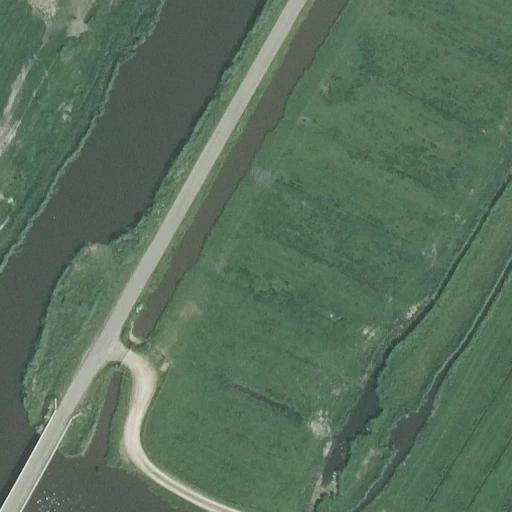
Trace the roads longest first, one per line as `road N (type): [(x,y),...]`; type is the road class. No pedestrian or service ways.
road 1 (unclassified): [(8,511),(300,0)]
road 2 (track): [(236,511),(163,484),(131,444),(142,379),(104,343)]
